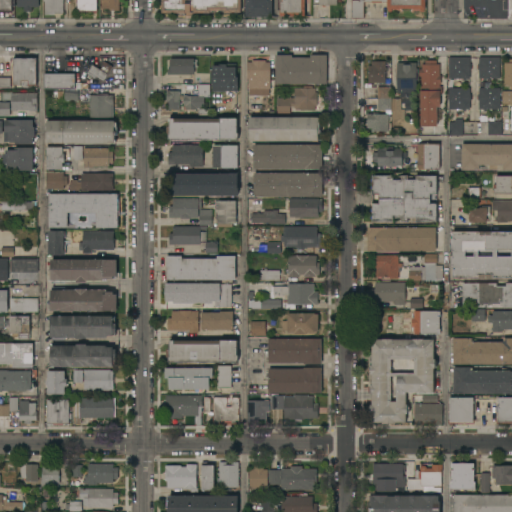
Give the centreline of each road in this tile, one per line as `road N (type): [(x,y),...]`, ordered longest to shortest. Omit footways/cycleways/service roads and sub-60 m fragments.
road 1 (residential): [(145,511),(143,0)]
road 2 (residential): [(0,447),(511,447)]
road 3 (tertiary): [(0,39),(511,39)]
road 4 (residential): [(348,511),(349,39)]
